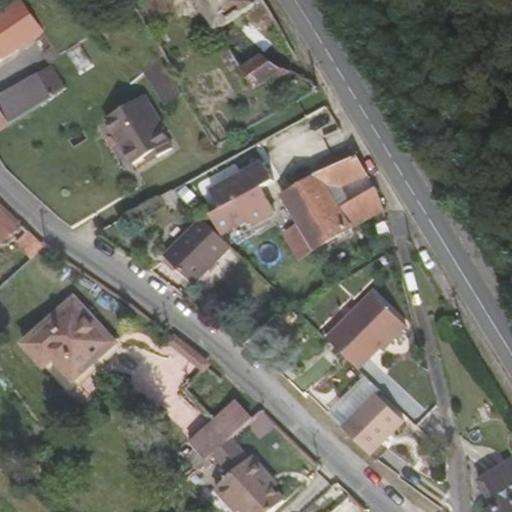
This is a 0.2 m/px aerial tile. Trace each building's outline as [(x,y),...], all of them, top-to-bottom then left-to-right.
[(0,15),(0,63),(3,61),(4,58),(31,39),(42,31),(22,0),(0,15)] [(194,0),(217,32),(255,5),(251,0),(194,0)] [(53,47),(42,31),(31,39),(42,56),(53,47)] [(60,57),(53,47),(42,56),(50,66),(60,57)] [(161,62),(146,71),(168,109),(183,100),(161,62)] [(248,79),(255,90),(284,70),(271,63),(248,79)] [(51,99),(37,74),(0,96),(0,107),(10,125),(51,99)] [(135,166),(146,160),(154,155),(159,159),(174,150),(162,131),(164,128),(145,97),(106,121),(135,166)] [(0,133),(11,127),(10,125),(0,107),(0,133)] [(336,159),(339,166),(358,157),(354,150),(336,159)] [(149,165),(159,159),(154,155),(146,160),(149,165)] [(303,227),(289,235),(287,236),(302,260),(355,228),(344,209),(352,204),(342,188),(368,175),(358,157),(339,166),(324,172),(318,175),(284,196),(303,227)] [(324,172),(339,166),(336,159),(321,165),(324,172)] [(266,163),(214,192),(224,210),(213,216),(224,236),(252,220),(256,226),(278,213),(265,190),(277,183),(266,163)] [(347,187),(353,198),(376,187),(371,176),(347,187)] [(355,228),(384,210),(383,205),(376,189),(352,204),(344,209),(355,228)] [(0,244),(23,225),(7,211),(0,204),(0,244)] [(198,288),(235,249),(204,219),(167,259),(198,288)] [(16,243),(33,261),(47,247),(46,246),(29,231),(16,243)] [(372,294),(330,340),(361,370),(387,342),(390,344),(407,325),(372,294)] [(56,362),(75,383),(117,345),(76,301),(27,346),(48,369),(56,362)] [(331,416),(343,428),(376,395),(363,383),(331,416)] [(343,428),(373,457),(405,424),(376,395),(343,428)] [(192,444),(208,462),(228,444),(248,426),(253,421),(237,403),(192,444)] [(269,449),(285,434),(270,420),(262,413),(253,421),(248,426),(269,449)] [(242,511),(275,511),(286,502),(271,485),(275,482),(253,458),(246,464),(228,444),(208,462),(226,482),(216,491),(235,511),(241,511),(242,511)] [(511,511),(511,465),(486,481),(501,506),(494,510),(490,511),(511,511)] [(479,485),(494,510),(501,506),(486,481),(479,485)]
